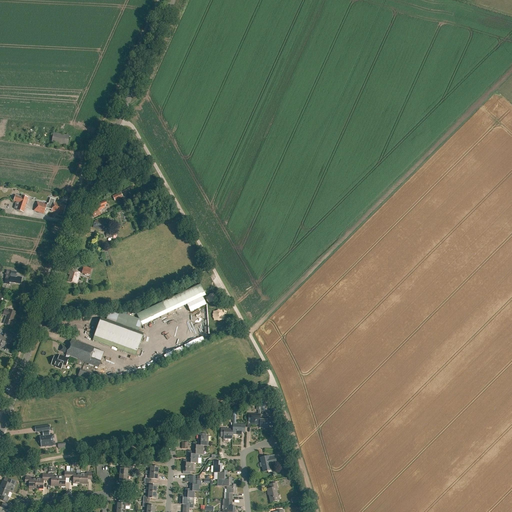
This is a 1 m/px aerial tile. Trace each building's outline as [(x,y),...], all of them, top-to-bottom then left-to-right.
[(67,145),(69,135),(53,133),(51,143),(67,145)] [(14,209),(17,210),(23,212),(28,198),(22,196),(21,197),(15,195),(13,201),(16,202),(14,209)] [(97,208),(90,211),(91,212),(90,212),(92,216),(93,216),(94,217),(101,214),(99,210),(105,207),(104,205),(107,204),(106,200),(95,205),(97,208)] [(34,211),(44,214),(47,205),(37,202),(34,211)] [(54,203),(51,211),(62,215),(65,206),(54,203)] [(118,210),(119,211),(118,211),(117,211),(114,212),(116,217),(119,217),(118,213),(119,213),(127,210),(126,206),(118,210)] [(94,225),(93,227),(102,230),(105,223),(96,220),(96,221),(95,221),(94,225)] [(84,267),(82,274),(89,276),(91,269),(84,267)] [(70,274),(68,282),(77,284),(80,273),(69,270),(68,274),(70,274)] [(5,279),(4,284),(9,284),(9,282),(21,284),(22,277),(16,276),(16,272),(11,271),(7,271),(5,279)] [(138,332),(139,331),(141,325),(167,313),(167,314),(175,310),(205,296),(200,285),(136,315),(139,320),(115,311),(109,312),(106,320),(106,321),(101,319),(93,340),(136,355),(143,334),(138,332)] [(205,338),(224,330),(214,306),(196,314),(205,338)] [(5,309),(3,315),(6,316),(4,324),(11,327),(16,312),(9,310),(8,310),(5,309)] [(168,335),(176,331),(174,326),(167,328),(169,332),(167,333),(168,335)] [(0,344),(0,345),(0,346),(5,348),(8,341),(11,342),(13,336),(5,333),(4,337),(0,335),(0,344)] [(68,359),(69,356),(71,357),(77,359),(98,367),(103,353),(94,349),(94,348),(72,339),(66,355),(66,356),(65,358),(61,356),(60,359),(54,357),(51,364),(56,366),(55,367),(61,369),(62,364),(66,365),(68,359)] [(106,377),(97,373),(96,376),(80,371),(78,377),(82,378),(81,381),(86,383),(87,380),(93,382),(94,380),(100,382),(100,381),(104,383),(106,377)] [(248,414),(248,422),(251,422),(251,425),(259,425),(259,430),(259,431),(260,415),(260,405),(256,405),(256,410),(258,410),(258,414),(248,414)] [(260,415),(259,431),(260,428),(268,428),(269,426),(272,426),(274,426),(274,418),(272,418),(264,417),(264,415),(260,415)] [(232,429),(232,435),(241,435),(241,432),(244,433),(245,424),(233,424),(232,429)] [(39,436),(41,447),(49,446),(49,447),(52,446),(52,445),(51,435),(49,435),(48,431),(50,430),(49,425),(40,427),(41,432),(43,431),(44,436),(39,436)] [(232,442),(232,435),(232,429),(220,428),(220,437),(223,437),(223,439),(232,440),(232,442)] [(198,434),(198,445),(210,446),(208,446),(208,437),(211,437),(206,437),(206,434),(198,434)] [(193,454),(198,454),(205,455),(205,454),(203,454),(203,446),(210,446),(198,445),(196,445),(196,442),(193,442),(193,454)] [(188,463),(193,463),(200,463),(198,463),(198,454),(193,454),(191,454),(191,451),(188,451),(188,463)] [(260,458),(263,472),(271,470),(270,464),(276,463),(274,455),(260,458)] [(183,472),(195,472),(193,472),(193,463),(188,463),(186,463),(186,460),(183,460),(183,472)] [(210,473),(217,473),(222,473),(222,464),(219,464),(219,461),(212,461),(212,466),(210,466),(213,466),(212,472),(210,472),(210,473)] [(145,473),(158,473),(158,467),(152,467),(153,463),(146,462),(146,468),(150,468),(150,472),(145,471),(145,473)] [(119,475),(132,476),(132,475),(128,474),(128,469),(132,470),(133,466),(121,465),(120,469),(119,475)] [(214,479),(222,480),(226,480),(227,471),(224,471),(224,473),(222,473),(217,473),(217,479),(214,479)] [(58,477),(58,486),(65,486),(65,478),(69,479),(69,472),(64,472),(64,477),(58,477)] [(69,472),(69,479),(73,479),(72,483),(80,484),(80,474),(74,474),(75,472),(69,472)] [(80,474),(80,484),(87,484),(87,479),(91,480),(92,473),(86,473),(86,475),(80,474)] [(145,482),(151,482),(151,479),(157,480),(158,473),(145,473),(145,474),(150,474),(149,479),(145,478),(145,482)] [(36,488),(43,489),(43,481),(47,481),(47,474),(42,474),(42,479),(36,479),(36,488)] [(47,474),(47,481),(51,481),(50,486),(58,486),(58,477),(52,476),(52,475),(47,474)] [(132,476),(119,475),(119,481),(125,482),(125,486),(131,486),(131,483),(131,481),(127,480),(127,476),(132,477),(132,476)] [(28,488),(36,488),(36,479),(30,479),(30,477),(25,477),(25,483),(29,483),(28,488)] [(219,486),(226,487),(231,487),(231,478),(228,478),(228,480),(226,480),(222,480),(221,486),(219,486)] [(0,488),(9,491),(11,486),(13,487),(15,481),(9,479),(7,483),(3,481),(0,488)] [(194,479),(189,479),(189,482),(190,482),(189,491),(188,491),(201,492),(201,491),(199,491),(199,486),(201,486),(201,480),(194,480),(194,479)] [(144,491),(156,493),(157,486),(151,486),(151,482),(145,482),(144,485),(149,486),(148,490),(144,490),(144,491)] [(276,483),(269,485),(270,489),(267,489),(268,493),(270,502),(278,501),(276,488),(277,487),(276,483)] [(224,493),(223,499),(226,499),(226,496),(232,497),(232,493),(236,494),(236,484),(233,484),(233,487),(231,487),(226,487),(226,493),(224,493)] [(0,500),(6,502),(9,497),(7,497),(9,491),(0,488),(0,495),(2,496),(0,500)] [(183,498),(189,498),(196,498),(194,498),(194,492),(188,491),(188,489),(185,489),(185,498),(183,498)] [(143,502),(149,502),(149,498),(156,499),(156,493),(144,491),(144,492),(148,493),(148,497),(143,496),(143,502)] [(180,504),(183,504),(189,505),(189,498),(183,498),(183,495),(180,495),(180,504)] [(234,511),(235,506),(232,506),(232,503),(226,502),(226,499),(223,499),(223,506),(226,506),(225,511),(234,511)] [(117,503),(117,509),(129,511),(129,510),(125,509),(125,505),(129,506),(130,500),(124,500),(123,504),(117,503)] [(142,511),(144,511),(154,511),(155,506),(149,506),(149,502),(143,502),(142,507),(147,507),(147,511),(142,511)]
